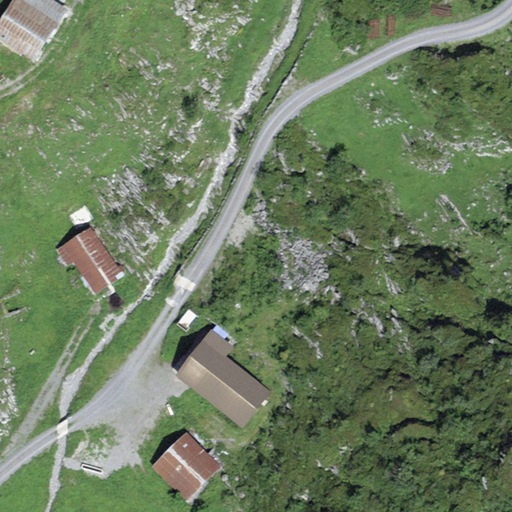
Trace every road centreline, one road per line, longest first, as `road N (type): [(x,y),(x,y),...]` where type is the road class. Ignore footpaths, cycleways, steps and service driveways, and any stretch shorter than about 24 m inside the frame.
road 1 (track): [(511,11),(491,25),(405,44),(296,102),(276,121),(232,212),(135,363),(89,415),(0,477)]
road 2 (track): [(91,313),(6,471)]
road 3 (track): [(135,363),(237,446)]
road 4 (track): [(120,382),(140,511)]
road 5 (track): [(0,93),(53,53),(79,0)]
